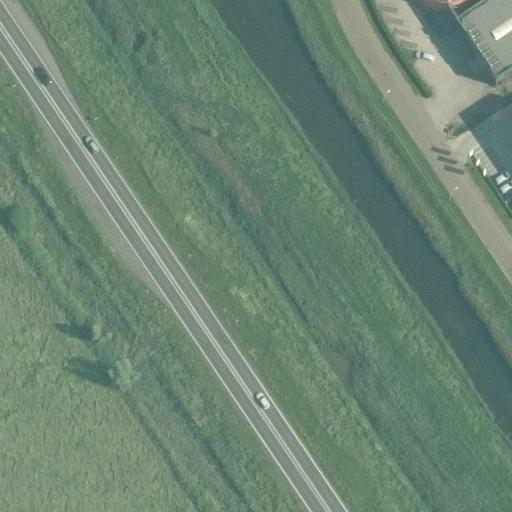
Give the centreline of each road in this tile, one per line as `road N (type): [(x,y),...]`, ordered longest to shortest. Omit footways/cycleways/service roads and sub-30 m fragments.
road 1 (trunk): [(331,511),(0,21)]
road 2 (unclassified): [(511,264),(354,33),(344,0)]
